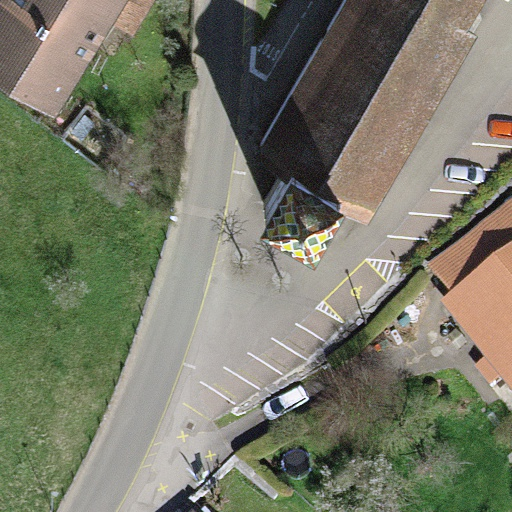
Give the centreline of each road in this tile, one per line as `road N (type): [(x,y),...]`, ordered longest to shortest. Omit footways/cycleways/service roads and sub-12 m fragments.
road 1 (residential): [(89,511),(115,471),(168,329),(207,205),(219,105)]
road 2 (residential): [(219,105),(266,57),(304,0)]
